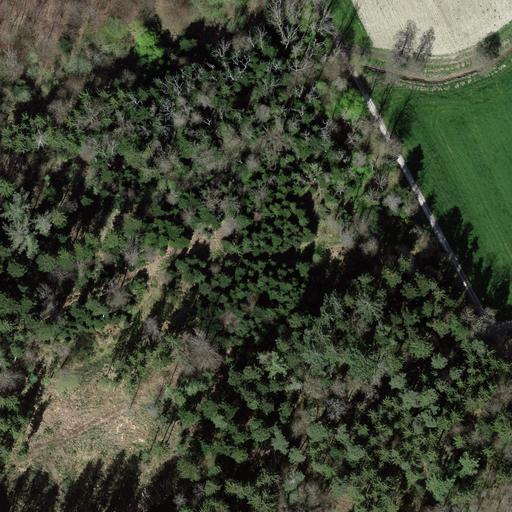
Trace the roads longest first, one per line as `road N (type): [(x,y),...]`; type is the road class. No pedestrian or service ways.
road 1 (track): [(511,366),(314,0)]
road 2 (track): [(156,511),(490,327)]
